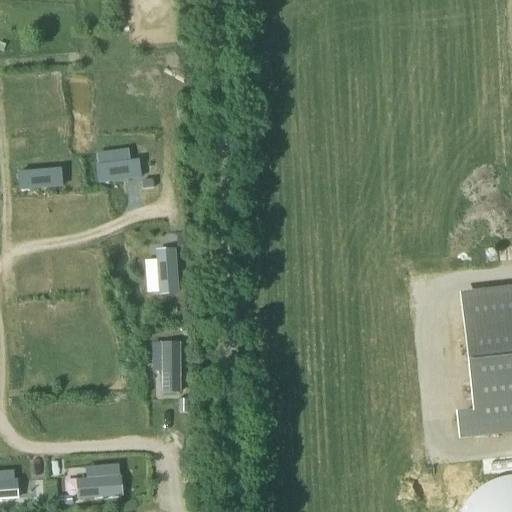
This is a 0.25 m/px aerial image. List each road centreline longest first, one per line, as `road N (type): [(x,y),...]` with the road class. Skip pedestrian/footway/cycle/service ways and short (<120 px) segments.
road 1 (unclassified): [(231,511),(217,221),(226,0)]
road 2 (unknown): [(19,511),(0,380)]
